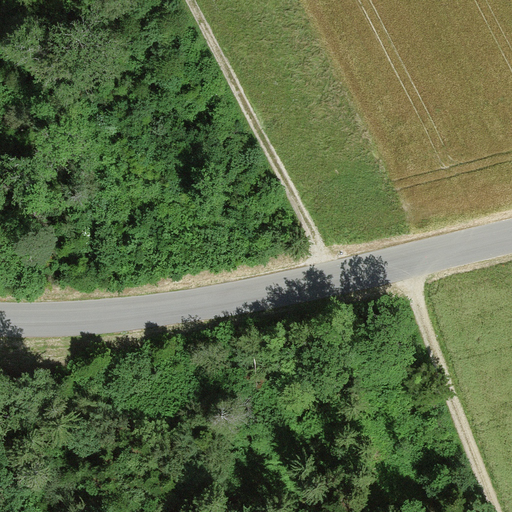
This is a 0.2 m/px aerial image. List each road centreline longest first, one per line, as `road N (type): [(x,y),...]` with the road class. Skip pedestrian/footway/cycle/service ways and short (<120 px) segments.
road 1 (tertiary): [(0,319),(138,316),(511,238)]
road 2 (track): [(331,276),(190,0)]
road 3 (track): [(409,262),(496,511)]
